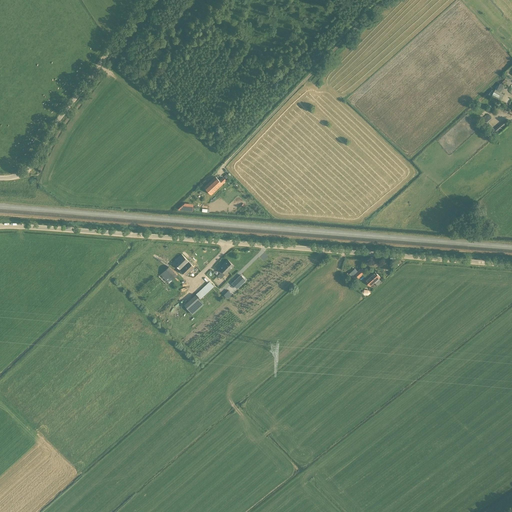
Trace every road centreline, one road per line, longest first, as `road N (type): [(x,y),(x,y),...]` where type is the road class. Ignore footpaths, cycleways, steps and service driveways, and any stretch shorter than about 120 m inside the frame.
road 1 (unclassified): [(511,267),(0,227)]
road 2 (unclassified): [(0,179),(17,177),(38,158),(145,0)]
